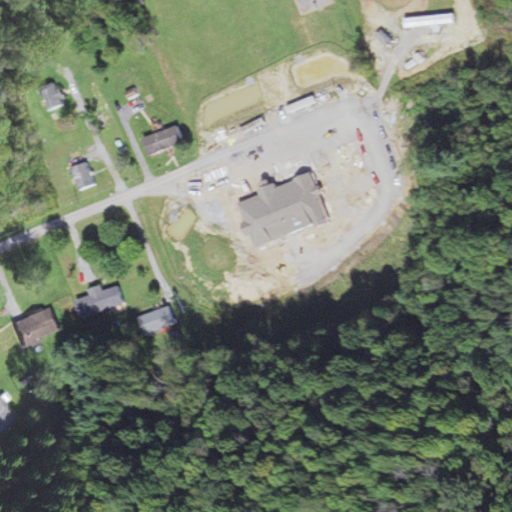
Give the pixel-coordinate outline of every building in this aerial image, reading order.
[(458,23),(457,14),(407,18),(408,27),(458,23)] [(71,104),(60,81),(42,90),(52,112),(71,104)] [(189,143),(182,125),(147,139),(154,157),(189,143)] [(217,247),(243,273),(316,201),(335,221),(352,205),(332,184),(345,171),(329,155),(307,178),(297,168),(217,247)] [(99,186),(91,163),(76,168),(83,191),(99,186)] [(81,300),(86,318),(128,305),(122,286),(108,290),(106,285),(92,289),(94,295),(81,300)] [(65,331),(56,306),(14,322),(23,346),(65,331)] [(178,325),(173,307),(137,317),(142,335),(178,325)]
